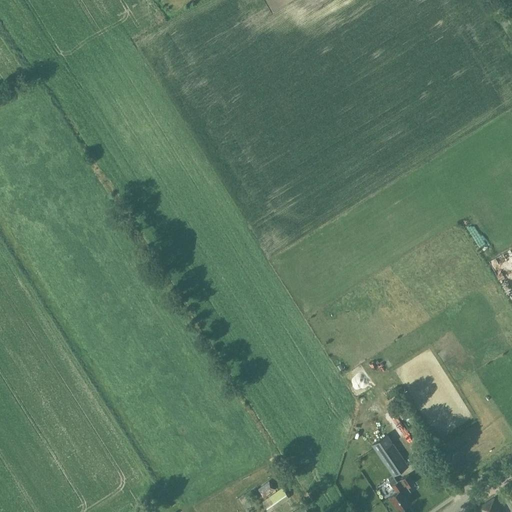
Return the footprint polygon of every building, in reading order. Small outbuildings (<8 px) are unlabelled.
[(393,475),(401,470),(408,465),(397,450),(387,435),(380,440),(372,445),(382,460),(393,475)] [(393,475),(388,478),(397,492),(390,497),(399,511),(410,503),(405,496),(411,492),(408,487),(414,483),(408,474),(397,481),(393,475)] [(263,496),(273,490),(269,484),(259,491),(263,496)] [(269,511),(286,511),(295,506),(282,488),(262,502),(269,511)] [(479,511),(502,511),(495,498),(478,509),(479,511)]
